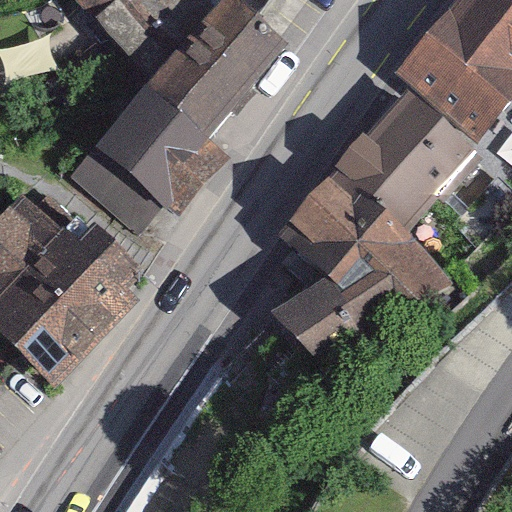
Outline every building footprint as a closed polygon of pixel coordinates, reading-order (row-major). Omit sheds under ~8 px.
[(227,0),(91,0),(85,7),(153,74),(227,0)] [(511,9),(501,0),(489,0),(409,90),(486,158),(511,128),(511,9)] [(316,61),(252,10),(116,177),(180,229),(316,61)] [(511,203),(511,200),(423,113),(346,191),(437,280),(511,203)] [(107,262),(44,202),(0,240),(0,330),(77,403),(171,289),(129,244),(107,262)] [(435,297),(351,203),(288,258),(338,291),(287,336),(332,387),(435,297)]
